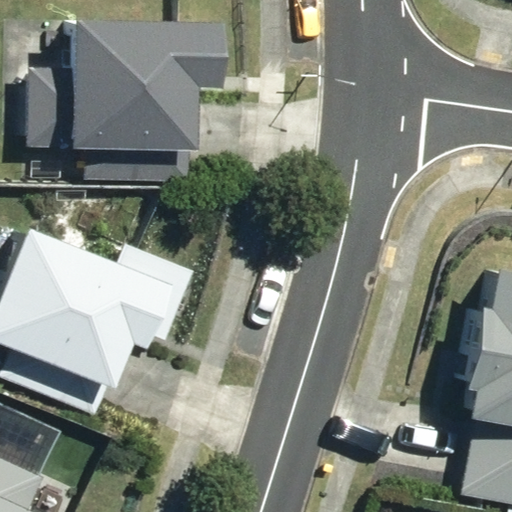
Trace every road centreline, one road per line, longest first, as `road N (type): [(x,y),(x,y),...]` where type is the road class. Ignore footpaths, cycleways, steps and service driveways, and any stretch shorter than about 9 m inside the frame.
road 1 (residential): [(360,88),(343,239),(253,511)]
road 2 (residential): [(360,88),(511,117)]
